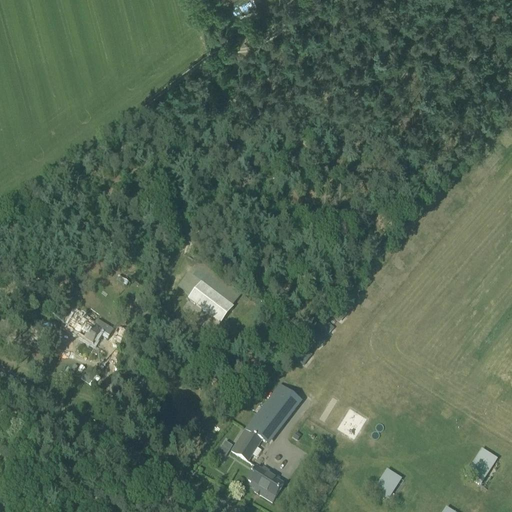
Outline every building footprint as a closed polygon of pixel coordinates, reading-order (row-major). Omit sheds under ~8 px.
[(233,308),(232,308),(237,302),(199,273),(182,294),(189,299),(188,300),(221,325),(233,308)] [(73,334),(93,345),(105,326),(97,321),(93,327),(81,320),(71,337),(73,334)] [(120,349),(126,331),(117,327),(115,334),(111,346),(120,349)] [(240,437),(231,452),(247,462),(261,441),(265,444),(297,401),(278,387),(240,437)] [(496,459),(481,449),(463,477),(479,486),(496,459)] [(284,486),(257,468),(248,482),(257,487),(254,493),(273,505),(284,486)] [(399,478),(386,470),(373,489),(386,498),(399,478)] [(327,503),(335,508),(341,498),(333,494),(327,503)]
